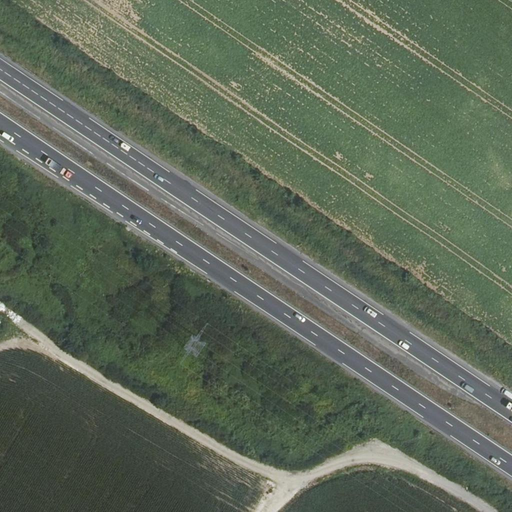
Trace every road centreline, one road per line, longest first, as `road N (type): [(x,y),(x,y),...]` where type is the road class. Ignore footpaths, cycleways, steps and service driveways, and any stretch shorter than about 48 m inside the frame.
road 1 (motorway): [(511,412),(0,69)]
road 2 (track): [(0,307),(206,442),(284,479),(367,455),(423,468),(489,511)]
road 3 (motorway): [(99,190),(511,467)]
